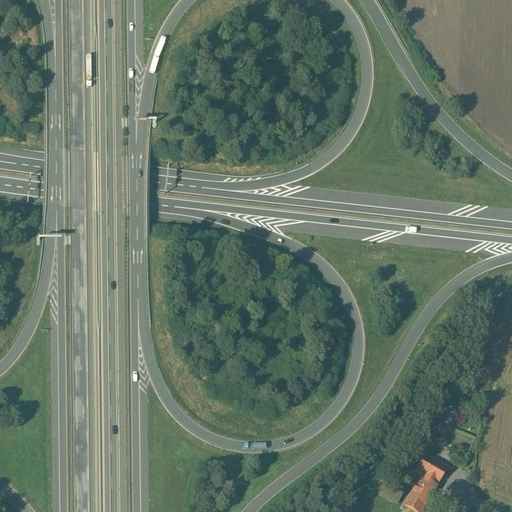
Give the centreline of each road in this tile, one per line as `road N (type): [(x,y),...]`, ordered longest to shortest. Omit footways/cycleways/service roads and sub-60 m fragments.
road 1 (motorway): [(160,201),(260,228),(315,258),(341,284),(354,313),(353,371),(336,407),(295,439),(258,447),(215,440),(181,418),(159,387),(137,289)]
road 2 (motorway): [(80,0),(87,511)]
road 3 (motorway): [(111,511),(105,0)]
road 4 (motorway): [(248,511),(362,413),(440,296),(473,270),(511,256)]
road 5 (trunk): [(160,201),(511,243)]
road 6 (trunk): [(511,221),(161,178)]
road 7 (motorway): [(337,0),(357,29),(367,75),(359,114),(331,151),(299,172),(262,181),(161,178)]
road 8 (motorway): [(56,228),(62,511)]
road 9 (motorway): [(511,175),(436,110),(366,0)]
road 10 (motorway): [(137,511),(137,289)]
road 11 (trunk): [(161,178),(0,159)]
road 12 (trunk): [(5,181),(160,201)]
road 13 (motorway): [(56,228),(34,314),(0,369)]
road 14 (motorway): [(137,289),(135,136)]
road 15 (motorway): [(135,136),(161,38),(187,0)]
road 16 (motorway): [(135,136),(132,0)]
road 17 (motorway): [(54,103),(56,228)]
